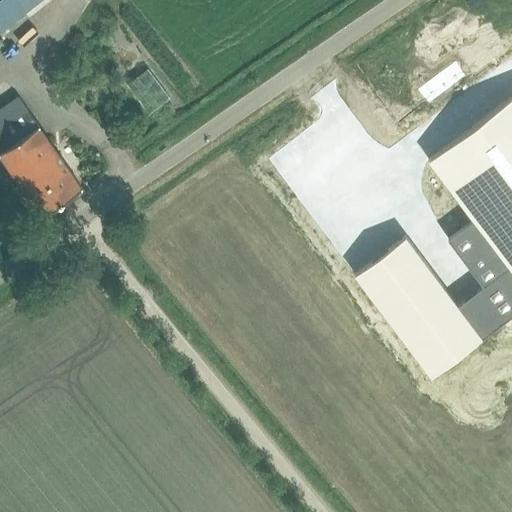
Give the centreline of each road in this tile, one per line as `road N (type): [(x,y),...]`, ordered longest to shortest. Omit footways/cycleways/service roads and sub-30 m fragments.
road 1 (unclassified): [(399,0),(78,225)]
road 2 (unclassified): [(314,511),(78,225)]
